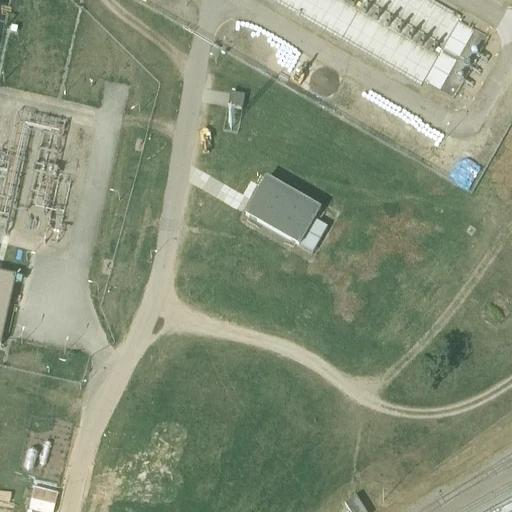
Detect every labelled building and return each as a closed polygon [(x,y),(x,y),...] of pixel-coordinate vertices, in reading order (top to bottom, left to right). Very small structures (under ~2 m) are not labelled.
[(334,0),(320,0),(309,22),(426,81),(432,69),(447,77),(474,24),(434,4),(436,1),(434,0),(344,0),(342,4),(334,0)] [(231,96),(229,111),(243,113),(244,98),(231,96)] [(244,217),(299,249),(321,211),(266,179),(244,217)] [(0,330),(12,272),(0,269),(0,330)] [(349,511),(366,511),(357,498),(345,506),(349,511)]
